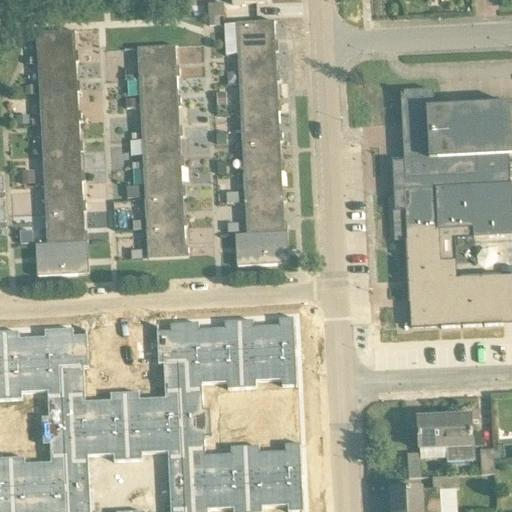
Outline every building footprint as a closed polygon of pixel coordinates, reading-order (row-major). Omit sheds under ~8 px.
[(223,19),(224,19),(224,6),(208,6),(208,19),(209,19),(219,19),(223,19)] [(238,57),(277,55),(277,45),(274,45),(273,25),(236,26),(238,57)] [(38,66),(77,64),(77,55),(75,55),(74,35),(36,36),(38,66)] [(139,83),(179,81),(178,70),(176,70),(175,51),(137,53),(139,77),(139,83)] [(239,87),(278,85),(278,74),(275,75),(275,56),(277,56),(277,55),(238,57),(239,87)] [(39,97),(76,95),(76,94),(79,94),(79,84),(76,84),(75,65),(77,65),(77,64),(38,66),(39,97)] [(492,79),(474,78),(474,98),(492,98),(492,79)] [(141,113),(178,111),(180,111),(180,101),(178,101),(177,81),(179,81),(139,83),(141,113)] [(241,118),(277,116),(277,115),(280,115),(280,104),(277,105),(276,86),(278,86),(278,85),(239,87),(241,118)] [(38,88),(26,88),(26,97),(38,97),(38,88)] [(511,106),(434,110),(433,93),(400,95),(402,129),(407,129),(408,145),(403,145),(404,163),(392,164),(393,179),(392,179),(392,182),(393,182),(394,191),(392,191),(392,195),(394,195),(395,213),(406,212),(407,242),(405,242),(406,261),(408,261),(408,263),(406,263),(407,283),(409,282),(410,285),(408,285),(408,289),(409,289),(409,286),(412,286),(413,303),(410,303),(409,300),(408,300),(408,304),(410,304),(412,329),(441,328),(441,330),(460,329),(460,327),(463,327),(463,329),(482,328),(482,326),(484,326),(484,328),(503,327),(503,325),(511,324),(511,278),(501,279),(501,277),(460,280),(460,282),(456,282),(455,264),(455,242),(511,238),(511,186),(511,187),(510,159),(511,158),(511,106)] [(41,127),(78,125),(80,125),(80,114),(77,114),(76,95),(39,97),(41,127)] [(218,109),(227,108),(226,95),(217,96),(218,109)] [(138,110),(138,102),(126,102),(127,111),(138,110)] [(142,143),(181,141),(182,141),(182,129),(179,129),(178,111),(141,113),(142,143)] [(243,148),(278,146),(278,145),(281,145),(281,135),(278,135),(278,129),(277,116),(241,118),(243,148)] [(17,127),(29,127),(28,117),(17,118),(17,127)] [(43,157),(80,155),(82,155),(81,145),(79,145),(78,129),(78,125),(41,127),(43,157)] [(216,137),(217,147),(226,146),(226,136),(216,137)] [(144,173),(184,171),(183,161),(181,161),(180,141),(181,141),(142,143),(144,173)] [(244,178),(280,176),(283,175),(282,165),(280,165),(278,146),(243,148),(244,178)] [(44,188),(83,185),(83,175),(80,175),(80,155),(43,157),(44,188)] [(217,165),(218,177),(226,177),(225,164),(217,165)] [(145,203),(185,201),(185,190),(182,190),(181,171),(184,171),(144,173),(145,203)] [(34,173),(23,174),(23,187),(35,187),(34,173)] [(246,208),(282,206),(285,205),(284,195),(281,195),(280,176),(244,178),(246,208)] [(46,218),(82,216),(85,216),(84,206),(81,206),(81,186),(83,186),(83,185),(44,188),(46,218)] [(139,201),(138,189),(126,189),(127,202),(139,201)] [(239,206),(238,196),(226,196),(227,207),(239,206)] [(147,233),(186,231),(186,220),(183,220),(183,202),(185,201),(145,203),(147,233)] [(282,206),(246,208),(247,238),(286,236),(286,225),(283,225),(282,206)] [(82,216),(46,218),(47,248),(86,246),(86,236),(83,236),(82,216)] [(238,226),(227,226),(227,236),(238,235),(238,226)] [(186,231),(147,233),(148,263),(188,261),(188,251),(185,251),(184,231),(186,231)] [(32,234),(20,234),(20,247),(33,247),(32,234)] [(247,238),(244,238),(245,254),(232,255),(233,271),(276,269),(275,253),(287,252),(286,236),(247,238)] [(87,262),(86,246),(47,248),(44,248),(45,264),(33,265),(33,282),(76,280),(75,263),(87,262)] [(501,279),(511,278),(511,268),(501,269),(501,277),(501,279)] [(0,403),(22,403),(22,396),(48,395),(49,420),(42,421),(43,447),(50,447),(51,466),(25,467),(25,461),(0,461),(0,511),(226,511),(234,511),(233,511),(262,511),(262,510),(288,509),(288,511),(303,511),(300,446),(298,447),(299,447),(285,448),(285,455),(260,456),(259,449),(231,451),(231,458),(205,459),(204,440),(211,440),(210,413),(203,413),(202,387),(228,386),(228,393),(256,391),(256,384),(282,383),(282,390),(296,390),(297,390),(294,321),(292,321),(292,322),(279,323),(279,329),(253,330),(253,324),(225,325),(225,332),(199,333),(199,326),(170,328),(170,335),(158,335),(157,335),(159,368),(160,368),(160,367),(164,367),(165,401),(140,402),(139,396),(111,397),(111,404),(85,405),(84,371),(87,370),(87,371),(89,371),(87,339),(86,339),(74,339),(73,332),(45,334),(45,341),(19,342),(19,335),(0,335),(0,403)] [(446,452),(446,463),(446,465),(474,464),(471,420),(444,421),(446,452)] [(419,423),(420,454),(446,452),(444,421),(419,423)] [(482,478),(495,478),(493,453),(480,453),(482,478)] [(409,482),(422,481),(421,463),(420,457),(408,457),(409,482)] [(392,511),(441,511),(440,493),(459,492),(458,479),(432,481),(433,492),(422,493),(422,492),(391,493),(392,511)]
